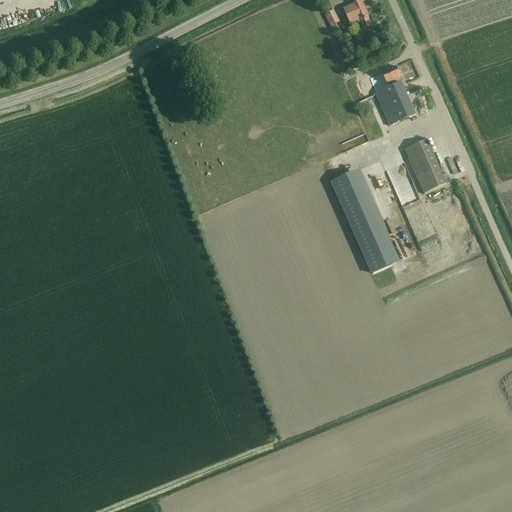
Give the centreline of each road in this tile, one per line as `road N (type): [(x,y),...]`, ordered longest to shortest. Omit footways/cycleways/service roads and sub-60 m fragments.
road 1 (unclassified): [(511,262),(390,0)]
road 2 (tertiary): [(0,105),(86,77),(241,0)]
